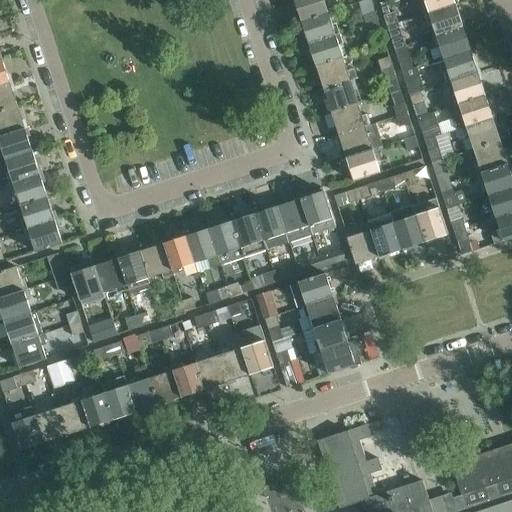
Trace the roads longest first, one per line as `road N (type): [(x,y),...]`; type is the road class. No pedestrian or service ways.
road 1 (residential): [(29,0),(104,209),(293,146),(244,0)]
road 2 (residential): [(0,497),(511,339)]
